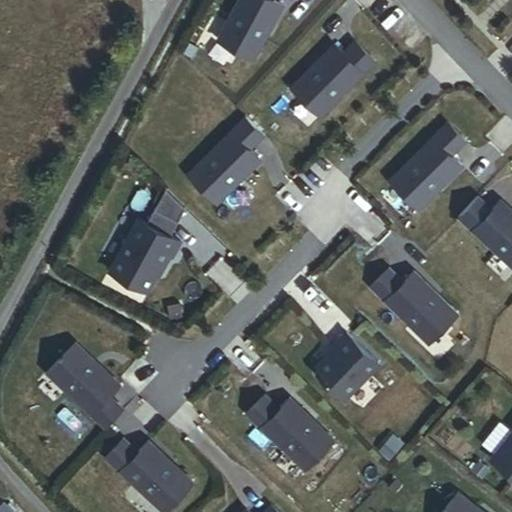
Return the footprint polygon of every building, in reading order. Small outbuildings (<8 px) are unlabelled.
[(273,0),(237,0),(216,38),(252,58),(281,4),(273,0)] [(333,43),(290,86),(319,115),(373,60),(354,41),(343,52),(333,43)] [(189,173),(217,202),(261,158),(250,147),(264,133),(246,116),(189,173)] [(390,178),(419,207),(462,164),(451,153),(466,139),(448,121),(390,178)] [(186,206),(166,186),(147,221),(139,217),(110,269),(148,290),(168,252),(172,254),(180,239),(170,234),(186,206)] [(477,194),(459,215),(511,264),(511,208),(501,198),(492,208),(477,194)] [(402,280),(388,266),(370,284),(428,341),(457,312),(413,269),(402,280)] [(318,370),(346,396),(380,361),(347,329),(334,342),(336,344),(318,363),(318,370)] [(76,340),(48,370),(106,426),(124,408),(109,394),(120,383),(76,340)] [(267,395),(250,413),(307,471),(336,442),(293,399),(282,409),(267,395)] [(511,475),(511,429),(490,458),(511,475)] [(126,438),(108,456),(165,511),(167,511),(195,484),(151,441),(140,452),(126,438)] [(441,511),(485,511),(458,490),(441,511)] [(9,511),(1,503),(0,503),(0,511),(9,511)] [(241,511),(280,511),(272,503),(263,511),(252,511),(247,507),(241,511)]
